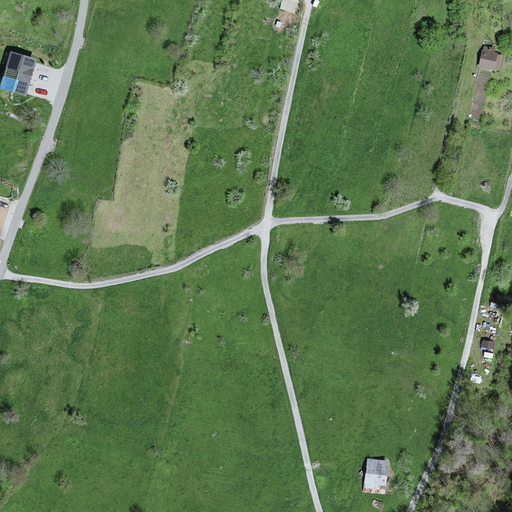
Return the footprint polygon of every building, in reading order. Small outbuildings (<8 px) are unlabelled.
[(295,10),(297,0),(281,0),(280,6),(295,10)] [(497,56),(476,52),(472,68),(494,72),(497,56)] [(35,60),(11,53),(1,87),(25,94),(35,60)] [(494,347),(495,339),(482,336),(480,343),(494,347)] [(383,460),(362,459),(359,492),(380,493),(383,460)]
